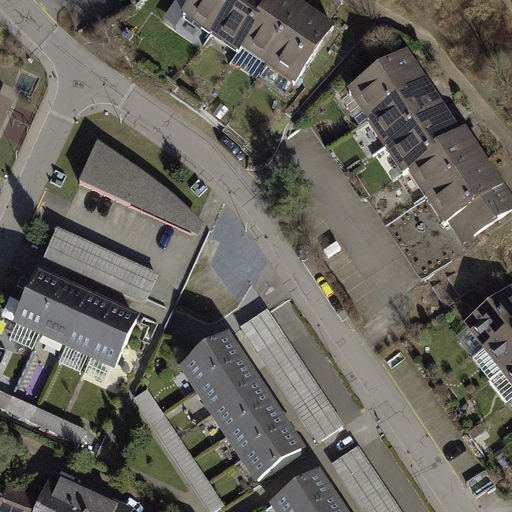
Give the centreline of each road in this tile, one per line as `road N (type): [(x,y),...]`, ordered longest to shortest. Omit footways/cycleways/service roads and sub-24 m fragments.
road 1 (residential): [(459,511),(248,193),(180,132),(85,68)]
road 2 (residential): [(85,68),(0,250)]
